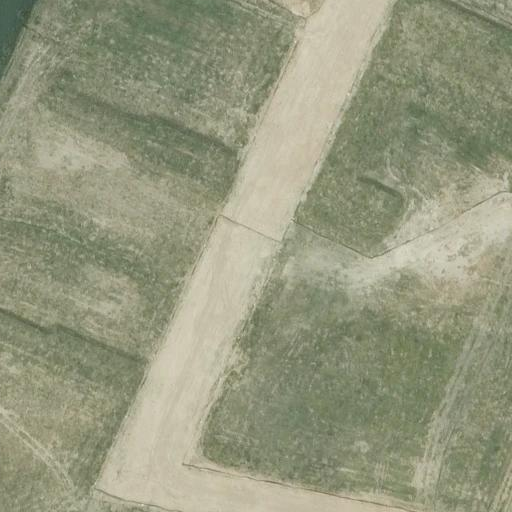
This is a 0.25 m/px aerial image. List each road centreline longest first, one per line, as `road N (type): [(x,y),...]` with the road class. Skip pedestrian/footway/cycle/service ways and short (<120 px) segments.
road 1 (residential): [(59,107),(264,194)]
road 2 (residential): [(174,395),(154,447),(160,478),(291,511)]
road 3 (residential): [(264,194),(174,395)]
road 4 (residential): [(352,0),(264,194)]
road 5 (residential): [(0,322),(174,395)]
